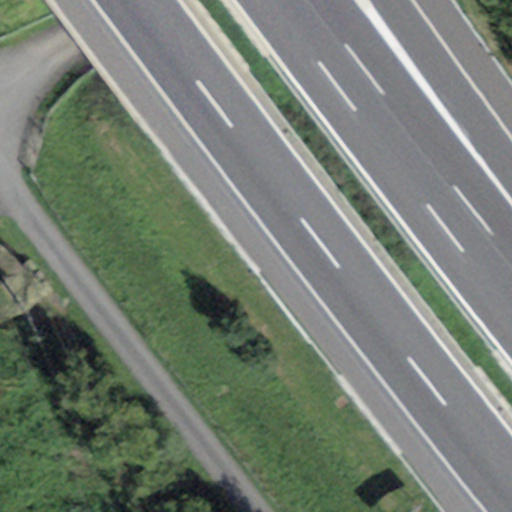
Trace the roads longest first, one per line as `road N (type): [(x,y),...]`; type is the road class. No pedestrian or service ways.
road 1 (motorway): [(129,0),(511,492)]
road 2 (unclassified): [(0,177),(254,511)]
road 3 (motorway): [(511,290),(290,0)]
road 4 (motorway): [(511,241),(365,0)]
road 5 (track): [(127,0),(0,101)]
